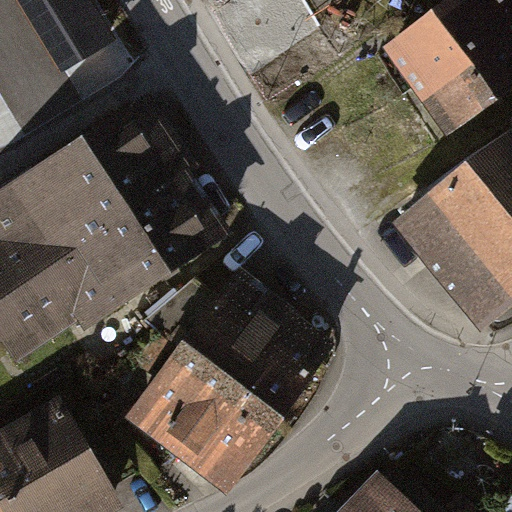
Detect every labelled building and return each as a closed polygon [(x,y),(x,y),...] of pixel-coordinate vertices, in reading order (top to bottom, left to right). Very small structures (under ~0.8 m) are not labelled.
[(21,0),(63,70),(115,40),(91,0),(21,0)] [(511,0),(462,0),(390,50),(415,87),(511,19),(511,0)] [(511,90),(511,19),(415,87),(448,134),(511,90)] [(149,100),(0,194),(0,331),(14,352),(78,311),(88,327),(224,240),(200,202),(210,195),(149,100)] [(511,140),(404,224),(484,329),(511,307),(511,140)] [(244,272),(187,348),(278,416),(335,340),(244,272)] [(135,417),(226,485),(278,416),(187,348),(135,417)] [(64,405),(0,441),(0,505),(4,511),(82,511),(115,493),(64,405)] [(415,511),(384,482),(355,511),(415,511)]
